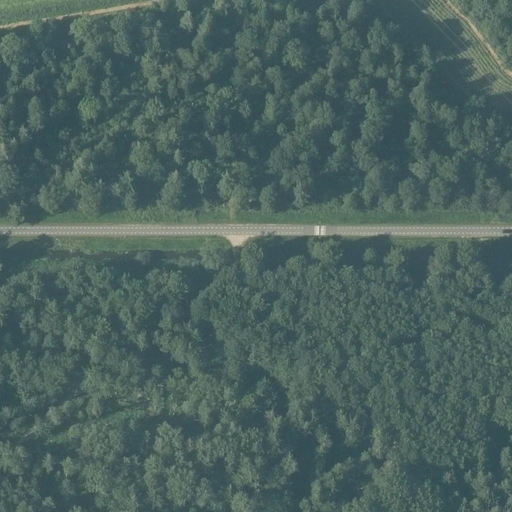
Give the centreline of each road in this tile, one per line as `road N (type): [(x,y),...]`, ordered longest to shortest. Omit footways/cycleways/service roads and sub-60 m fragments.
road 1 (track): [(511,276),(233,270),(0,281)]
road 2 (tertiary): [(511,231),(0,231)]
road 3 (track): [(0,460),(233,270)]
road 4 (track): [(248,394),(511,412)]
road 5 (track): [(0,375),(248,394)]
road 6 (track): [(232,0),(231,231)]
road 7 (track): [(0,29),(188,0)]
road 8 (track): [(234,231),(248,394)]
